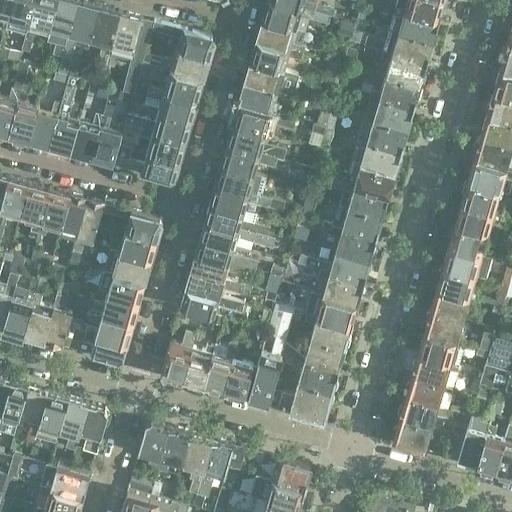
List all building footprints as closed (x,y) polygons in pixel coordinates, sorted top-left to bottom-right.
[(0,0),(0,12),(8,15),(12,0),(0,0)] [(12,0),(8,15),(22,18),(19,29),(26,31),(29,20),(34,0),(12,0)] [(34,0),(29,20),(26,31),(22,47),(30,49),(37,22),(50,26),(56,0),(34,0)] [(56,0),(50,26),(59,28),(53,51),(63,54),(63,53),(69,30),(76,0),(56,0)] [(84,0),(76,0),(69,30),(63,53),(72,56),(76,41),(89,45),(91,36),(100,4),(84,0)] [(284,0),(267,0),(263,15),(306,28),(309,16),(328,21),(331,13),(284,0)] [(284,0),(331,13),(333,6),(312,0),(284,0)] [(386,0),(386,1),(396,4),(439,16),(442,5),(446,4),(447,0),(386,0)] [(120,9),(100,4),(91,36),(102,39),(95,68),(104,71),(106,61),(120,9)] [(396,4),(390,26),(433,38),(439,16),(396,4)] [(359,6),(356,16),(365,18),(368,8),(359,6)] [(153,18),(120,9),(106,61),(114,63),(117,52),(131,55),(121,87),(132,90),(136,79),(137,74),(142,58),(144,50),(151,27),(153,18)] [(263,15),(257,37),(303,50),(305,43),(302,42),(306,28),(263,15)] [(351,34),(355,20),(342,17),(338,30),(351,34)] [(180,35),(177,44),(210,53),(214,38),(212,33),(153,18),(151,27),(180,35)] [(366,43),(392,50),(426,60),(433,38),(390,26),(386,39),(367,34),(365,42),(366,43)] [(257,37),(251,57),(285,67),(289,54),(301,57),(303,50),(257,37)] [(389,59),(385,74),(420,84),(421,79),(424,80),(427,71),(423,70),(426,60),(392,50),(366,43),(363,52),(389,59)] [(503,56),(500,66),(511,69),(511,44),(506,43),(506,46),(503,45),(500,55),(503,56)] [(1,44),(0,45),(0,54),(15,58),(18,48),(1,44)] [(162,63),(171,66),(203,75),(204,74),(203,74),(204,70),(205,70),(210,53),(177,44),(173,57),(144,50),(142,58),(151,60),(162,63)] [(347,48),(343,62),(355,65),(359,52),(347,48)] [(62,57),(59,67),(71,70),(73,60),(62,57)] [(251,57),(245,78),(279,88),(291,92),(293,84),(282,81),(285,67),(251,57)] [(0,130),(8,132),(20,86),(27,60),(20,58),(10,94),(0,91),(0,130)] [(151,60),(142,58),(137,74),(146,77),(151,60)] [(337,83),(343,62),(333,59),(327,79),(337,83)] [(169,73),(164,87),(197,97),(202,82),(201,81),(202,77),(203,77),(203,75),(171,66),(162,63),(159,71),(169,73)] [(511,69),(500,66),(493,89),(511,94),(511,69)] [(67,80),(69,72),(56,69),(54,76),(67,80)] [(61,100),(49,144),(70,150),(79,116),(69,113),(80,75),(69,72),(67,80),(61,100)] [(371,91),(379,94),(414,104),(417,93),(421,92),(422,87),(419,85),(420,84),(385,74),(381,89),(372,87),(373,84),(362,80),(360,88),(371,91)] [(245,78),(239,99),(277,110),(279,102),(276,101),(279,88),(245,78)] [(136,79),(132,90),(130,98),(136,99),(141,81),(136,79)] [(162,97),(159,105),(193,115),(196,101),(196,97),(197,98),(197,97),(164,87),(150,83),(147,92),(162,97)] [(347,85),(337,83),(335,92),(345,95),(347,85)] [(20,86),(8,132),(29,138),(38,104),(39,102),(27,98),(29,89),(20,86)] [(511,94),(493,89),(487,113),(511,121),(511,94)] [(372,100),(368,114),(408,126),(410,117),(414,117),(415,113),(412,111),(414,104),(379,94),(371,91),(368,99),(372,100)] [(38,104),(29,138),(49,144),(61,100),(55,98),(52,108),(38,104)] [(239,99),(233,120),(267,130),(271,118),(295,126),(298,116),(277,110),(239,99)] [(325,124),(331,104),(322,101),(316,122),(325,124)] [(103,111),(91,155),(112,161),(118,141),(122,128),(109,125),(113,106),(105,104),(103,111)] [(325,124),(325,125),(333,127),(339,106),(331,104),(325,124)] [(125,120),(153,127),(186,137),(187,136),(186,136),(187,132),(188,133),(193,115),(159,105),(155,119),(127,111),(125,120)] [(79,116),(70,150),(91,155),(103,111),(96,110),(93,120),(79,116)] [(401,147),(408,126),(368,114),(365,113),(359,135),(401,147)] [(511,121),(487,113),(480,135),(511,143),(511,121)] [(150,136),(146,149),(180,159),(185,140),(186,137),(153,127),(125,120),(123,128),(150,136)] [(233,120),(227,141),(277,155),(284,157),(287,147),(264,140),(267,130),(233,120)] [(323,134),(325,125),(325,124),(316,122),(311,120),(308,130),(323,134)] [(325,125),(323,134),(319,146),(327,148),(333,127),(325,125)] [(395,169),(401,147),(359,135),(353,156),(395,169)] [(477,148),(474,156),(511,166),(511,143),(480,135),(480,137),(476,138),(475,144),(477,148)] [(112,161),(141,169),(171,177),(176,174),(180,159),(146,149),(143,160),(130,156),(133,145),(118,141),(112,161)] [(227,141),(221,161),(255,171),(259,159),(275,164),(277,155),(227,141)] [(333,175),(354,182),(389,192),(395,169),(353,156),(349,170),(332,165),(329,174),(333,175)] [(511,166),(474,156),(468,177),(509,189),(511,177),(511,166)] [(221,161),(216,180),(285,200),(288,190),(253,181),(255,171),(221,161)] [(307,186),(313,166),(306,163),(300,184),(307,186)] [(0,171),(0,204),(9,174),(0,171)] [(9,174),(0,204),(0,240),(8,209),(21,213),(30,180),(9,174)] [(339,200),(348,203),(383,212),(389,192),(354,182),(333,175),(331,184),(343,187),(339,200)] [(464,190),(462,199),(495,208),(503,210),(509,189),(468,177),(467,180),(464,182),(462,187),(464,190)] [(30,180),(21,213),(33,216),(30,228),(38,230),(41,218),(50,186),(30,180)] [(216,180),(210,198),(257,212),(260,202),(283,208),(285,200),(216,180)] [(50,186),(41,218),(38,230),(46,232),(49,220),(62,224),(71,191),(50,186)] [(71,191),(62,224),(61,229),(68,231),(62,252),(54,254),(51,262),(67,267),(77,234),(88,196),(71,191)] [(88,196),(77,234),(67,267),(76,270),(85,236),(93,239),(102,209),(105,201),(88,196)] [(306,196),(301,214),(311,216),(315,199),(306,196)] [(210,198),(206,215),(267,233),(270,224),(255,220),(257,212),(210,198)] [(462,199),(456,220),(488,230),(495,208),(462,199)] [(333,222),(342,225),(376,234),(383,212),(348,203),(339,200),(333,222)] [(129,216),(126,226),(158,236),(159,235),(158,235),(163,221),(160,216),(105,201),(102,209),(129,216)] [(206,215),(201,232),(235,242),(237,234),(273,245),(276,235),(267,233),(206,215)] [(340,233),(336,247),(370,256),(376,234),(342,225),(333,222),(324,220),(311,216),(309,224),(330,230),(340,233)] [(103,231),(106,220),(99,218),(96,229),(103,231)] [(452,233),(450,241),(482,251),(487,252),(488,245),(484,244),(488,230),(456,220),(455,223),(451,225),(450,230),(452,233)] [(308,228),(298,225),(295,237),(305,240),(308,228)] [(111,245),(120,248),(152,257),(153,255),(152,255),(153,252),(154,252),(158,236),(126,226),(123,239),(114,237),(111,245)] [(36,237),(38,230),(30,228),(28,235),(36,237)] [(201,232),(196,250),(230,260),(246,264),(256,267),(258,258),(233,251),(235,242),(201,232)] [(450,241),(443,263),(476,272),(485,275),(491,253),(487,252),(482,251),(450,241)] [(104,267),(114,270),(146,279),(151,260),(152,260),(152,257),(120,248),(111,245),(104,267)] [(51,262),(54,254),(33,247),(30,256),(51,262)] [(321,266),(329,269),(364,278),(370,256),(336,247),(332,261),(323,258),(321,266)] [(0,324),(3,325),(13,292),(24,254),(21,253),(6,249),(4,255),(13,258),(7,280),(0,277),(0,324)] [(196,250),(191,266),(225,277),(228,268),(243,273),(246,264),(230,260),(196,250)] [(314,265),(317,266),(320,257),(307,254),(304,262),(314,265)] [(501,280),(508,282),(511,267),(511,259),(507,258),(501,280)] [(111,278),(109,288),(140,297),(145,280),(146,280),(146,279),(114,270),(104,267),(86,262),(84,271),(111,278)] [(314,265),(304,262),(302,270),(312,272),(314,265)] [(270,271),(282,275),(284,267),(272,263),(270,271)] [(440,276),(437,285),(470,294),(474,296),(475,296),(477,288),(472,287),(476,272),(443,263),(443,265),(439,267),(437,273),(440,276)] [(225,277),(191,266),(186,284),(220,295),(223,286),(252,294),(254,285),(225,277)] [(315,287),(323,290),(358,299),(364,278),(329,269),(321,266),(315,287)] [(265,288),(277,292),(278,291),(282,275),(270,271),(265,288)] [(33,298),(23,331),(44,337),(53,304),(41,300),(48,275),(40,273),(38,280),(33,298)] [(13,292),(3,325),(23,331),(33,298),(38,280),(31,278),(26,296),(13,292)] [(53,304),(44,337),(63,342),(69,323),(72,313),(73,309),(64,307),(71,281),(61,278),(54,304),(53,304)] [(502,304),(502,302),(508,282),(501,280),(494,302),(502,304)] [(220,295),(186,284),(181,302),(184,303),(215,311),(217,304),(241,311),(244,302),(220,295)] [(437,285),(431,306),(464,316),(468,302),(472,304),(474,296),(470,294),(437,285)] [(315,287),(309,310),(351,322),(358,299),(323,290),(315,287)] [(140,297),(109,288),(105,301),(77,293),(75,302),(93,307),(134,319),(135,313),(136,314),(140,297)] [(296,306),(304,309),(307,300),(278,291),(277,292),(275,300),(296,306)] [(267,327),(263,340),(261,346),(282,353),(283,350),(287,338),(293,317),(296,306),(275,300),(272,310),(267,327)] [(502,304),(494,302),(491,310),(499,313),(499,312),(502,304)] [(502,302),(502,304),(499,312),(507,315),(510,304),(502,302)] [(178,315),(185,317),(188,307),(181,305),(178,315)] [(304,309),(296,306),(293,317),(301,320),(304,309)] [(426,323),(424,328),(457,338),(462,339),(479,344),(480,344),(482,336),(460,330),(464,316),(431,306),(428,315),(425,315),(424,320),(426,323)] [(134,319),(93,307),(91,314),(100,317),(96,331),(128,340),(132,325),(133,321),(134,321),(134,319)] [(267,327),(272,310),(264,308),(259,324),(267,327)] [(315,321),(311,334),(345,344),(346,341),(349,341),(351,335),(348,333),(351,322),(309,310),(306,318),(315,321)] [(72,313),(69,323),(82,327),(85,317),(72,313)] [(220,324),(222,316),(213,314),(211,322),(220,324)] [(63,342),(91,350),(118,358),(124,355),(123,355),(128,340),(96,331),(93,341),(84,338),(87,328),(82,327),(69,323),(63,342)] [(424,328),(418,350),(460,362),(464,347),(460,346),(462,339),(457,338),(424,328)] [(491,343),(490,347),(486,361),(511,367),(511,336),(495,332),(493,339),(492,343),(491,343)] [(174,340),(170,339),(161,367),(165,372),(183,377),(192,344),(195,335),(184,333),(182,341),(174,339),(174,340)] [(283,350),(304,356),(339,366),(342,353),(346,353),(347,348),(344,345),(345,344),(311,334),(307,348),(299,345),(300,342),(287,338),(283,350)] [(215,342),(204,383),(223,388),(233,356),(238,337),(233,335),(229,337),(227,344),(215,340),(215,342)] [(492,343),(493,339),(482,336),(480,344),(490,347),(491,343),(492,343)] [(192,344),(183,377),(204,383),(215,342),(208,340),(206,348),(192,344)] [(480,344),(479,344),(476,352),(487,355),(490,347),(480,344)] [(249,391),(248,395),(268,401),(273,385),(281,359),(282,353),(261,346),(249,391)] [(302,365),(298,377),(332,387),(334,383),(337,383),(339,378),(336,375),(339,366),(304,356),(283,350),(282,353),(281,359),(302,365)] [(413,369),(412,371),(453,383),(460,362),(418,350),(415,361),(411,362),(410,366),(413,369)] [(233,356),(223,388),(244,394),(245,390),(254,362),(233,356)] [(480,380),(511,389),(511,367),(486,361),(480,380)] [(477,390),(483,368),(477,367),(470,388),(477,390)] [(407,390),(406,393),(439,403),(439,404),(447,406),(453,383),(412,371),(409,382),(406,383),(404,388),(407,390)] [(0,373),(0,415),(1,410),(11,377),(0,373)] [(11,377),(1,410),(0,415),(0,448),(8,420),(17,423),(19,415),(28,382),(11,377)] [(268,401),(290,407),(324,417),(332,387),(298,377),(294,391),(273,385),(268,401)] [(28,382),(19,415),(31,419),(26,438),(33,440),(38,421),(48,388),(28,382)] [(48,388),(38,421),(33,440),(31,447),(39,449),(41,441),(43,442),(45,432),(58,436),(60,427),(59,427),(69,394),(48,388)] [(467,427),(465,433),(458,456),(462,458),(478,463),(487,429),(490,421),(479,418),(486,392),(477,390),(468,422),(468,424),(467,426),(467,427)] [(400,413),(400,415),(433,424),(436,412),(444,414),(447,406),(439,404),(439,403),(406,393),(402,404),(399,405),(398,411),(400,413)] [(89,399),(69,394),(59,427),(60,427),(72,431),(68,446),(75,449),(89,399)] [(493,407),(492,412),(500,414),(501,410),(504,400),(496,398),(493,407)] [(105,404),(89,399),(77,443),(92,447),(92,446),(97,448),(108,410),(105,404)] [(452,407),(462,410),(471,412),(472,406),(454,401),(452,407)] [(400,415),(393,438),(426,447),(427,443),(433,424),(400,415)] [(147,421),(139,449),(151,452),(148,463),(158,466),(171,424),(152,418),(146,421),(147,421)] [(487,429),(478,463),(496,468),(505,434),(495,431),(497,423),(490,421),(487,429)] [(454,422),(452,430),(453,430),(465,433),(467,427),(467,426),(454,422)] [(171,424),(158,466),(168,469),(172,458),(183,461),(192,430),(171,424)] [(505,434),(496,468),(511,472),(511,427),(507,426),(505,434)] [(192,430),(183,461),(193,464),(190,475),(193,476),(190,488),(197,491),(201,477),(213,436),(192,430)] [(453,430),(446,453),(458,456),(465,433),(453,430)] [(201,477),(197,491),(208,494),(215,471),(225,474),(228,462),(232,446),(233,446),(234,442),(213,436),(201,477)] [(245,452),(247,446),(234,442),(233,446),(232,446),(228,462),(241,467),(245,452)] [(24,454),(14,451),(8,472),(17,475),(18,475),(24,454)] [(261,473),(273,476),(305,485),(311,464),(279,455),(278,459),(275,469),(263,465),(261,473)] [(61,458),(59,463),(70,467),(72,461),(61,458)] [(72,461),(70,467),(85,471),(90,472),(92,464),(72,458),(72,461)] [(57,463),(51,485),(83,494),(90,472),(85,471),(70,467),(59,463),(57,463)] [(132,470),(128,484),(151,490),(155,477),(132,470)] [(1,493),(11,496),(17,475),(8,472),(7,472),(2,490),(1,493)] [(270,484),(267,496),(299,505),(305,485),(273,476),(261,473),(259,480),(270,484)] [(155,477),(151,490),(172,496),(176,483),(155,477)] [(233,486),(222,483),(216,504),(227,507),(233,486)] [(51,485),(45,505),(68,511),(78,511),(83,494),(51,485)] [(171,501),(127,488),(121,510),(127,511),(185,511),(188,501),(172,497),(171,501)] [(369,500),(365,511),(418,511),(413,510),(416,502),(378,492),(369,500)] [(6,511),(11,496),(1,493),(0,496),(0,511),(6,511)] [(253,511),(297,511),(299,505),(267,496),(258,493),(253,511)] [(68,511),(45,505),(38,503),(35,511),(68,511)]
